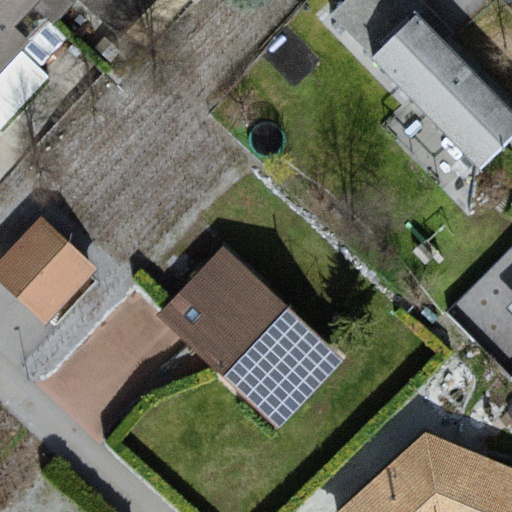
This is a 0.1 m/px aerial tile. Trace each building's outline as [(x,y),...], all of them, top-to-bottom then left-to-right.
[(0,0),(0,87),(60,25),(33,0),(0,0)] [(75,0),(133,53),(182,0),(75,0)] [(343,0),(319,23),(489,201),(511,178),(511,109),(407,0),(343,0)] [(0,268),(49,313),(102,257),(44,203),(0,249),(0,268)] [(162,314),(285,432),(347,368),(224,250),(162,314)] [(340,511),(511,511),(511,475),(424,439),(340,511)]
